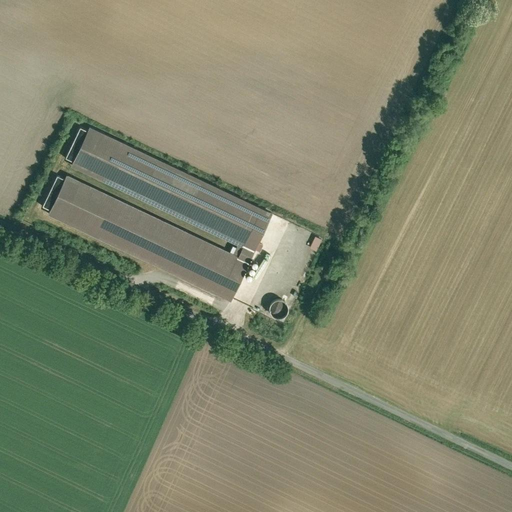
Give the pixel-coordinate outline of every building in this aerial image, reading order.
[(273,206),(91,120),(88,125),(74,155),(72,160),(90,169),(239,240),(242,242),(243,239),(254,244),(273,206)] [(74,155),(88,125),(82,122),(68,152),(74,155)] [(86,177),(68,169),(65,174),(51,204),(49,209),(230,296),(248,257),(237,252),(238,250),(235,248),(86,177)] [(51,204),(65,174),(59,171),(45,201),(51,204)] [(308,247),(315,250),(321,238),(314,235),(308,247)] [(254,244),(243,239),(242,242),(239,240),(235,248),(238,250),(237,252),(248,257),(254,244)] [(280,299),(266,302),(269,315),(283,312),(280,299)]
